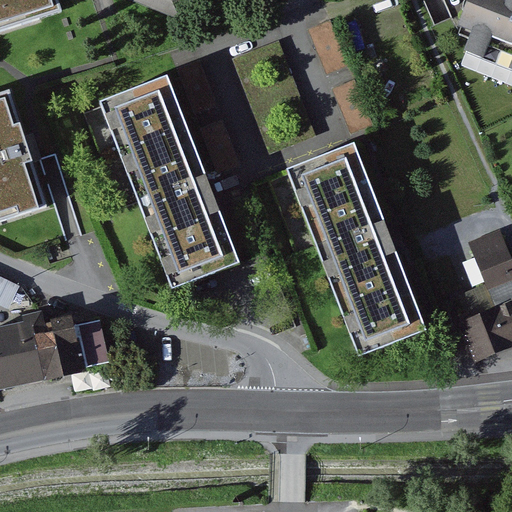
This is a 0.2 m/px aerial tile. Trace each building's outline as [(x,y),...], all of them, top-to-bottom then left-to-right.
[(57,0),(0,0),(0,33),(62,13),(57,0)] [(189,0),(122,0),(180,23),(189,0)] [(511,0),(478,0),(460,45),(511,65),(511,0)] [(332,21),(310,30),(331,80),(352,71),(332,21)] [(275,43),(233,60),(273,158),(315,141),(275,43)] [(201,64),(179,73),(199,123),(221,114),(201,64)] [(170,79),(103,104),(175,291),(242,265),(170,79)] [(355,81),(335,90),(351,131),(372,123),(355,81)] [(0,227),(46,213),(33,173),(50,168),(33,116),(27,118),(16,122),(8,96),(0,98),(0,227)] [(224,124),(204,132),(220,174),(241,165),(224,124)] [(361,149),(288,176),(358,359),(430,331),(361,149)] [(511,285),(511,257),(503,233),(477,243),(495,292),(511,285)] [(511,300),(464,318),(481,362),(511,350),(511,300)] [(82,315),(0,331),(0,392),(94,373),(82,315)]
